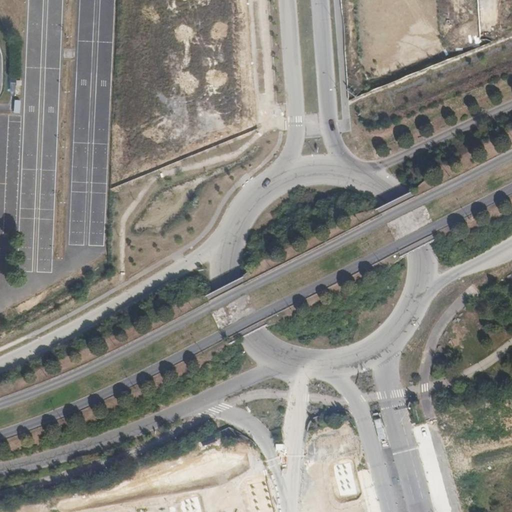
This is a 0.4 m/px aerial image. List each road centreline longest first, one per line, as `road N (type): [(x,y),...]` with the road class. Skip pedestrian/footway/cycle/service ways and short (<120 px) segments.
road 1 (secondary): [(0,434),(133,382),(511,188)]
road 2 (secondary): [(511,155),(104,360),(0,400)]
road 3 (unknown): [(462,511),(431,384),(435,344),(511,247)]
road 4 (secondary): [(230,228),(191,259),(0,362)]
road 5 (secondary): [(0,469),(177,409)]
road 6 (secondary): [(284,0),(294,132),(279,177)]
road 7 (secondary): [(348,171),(333,152),(316,0)]
road 8 (secondary): [(177,409),(219,409),(258,427),(283,511)]
road 9 (tertiary): [(420,511),(383,345)]
road 10 (secondary): [(511,103),(363,176)]
road 11 (tertiary): [(322,366),(357,399),(389,511)]
road 12 (secondary): [(230,228),(223,281),(231,307),(245,330),(289,360)]
road 13 (tertiary): [(296,362),(289,511)]
road 14 (secondary): [(417,293),(417,238),(387,192),(363,176)]
road 15 (secondary): [(177,409),(289,360)]
